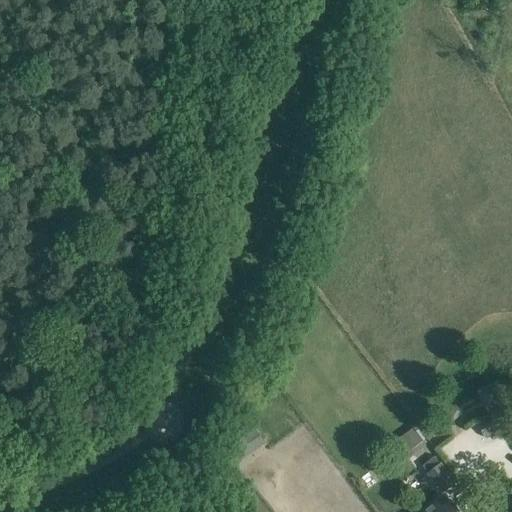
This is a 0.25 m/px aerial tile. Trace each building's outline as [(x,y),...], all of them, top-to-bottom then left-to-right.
[(509,426),(504,414),(479,426),(485,438),(509,426)] [(403,456),(423,442),(415,430),(394,444),(403,456)] [(444,493),(457,483),(442,464),(441,465),(437,459),(425,467),(430,473),(429,474),(444,493)] [(226,471),(197,493),(204,502),(233,480),(226,471)] [(425,511),(458,511),(446,496),(425,511)] [(511,511),(511,499),(503,506),(507,511),(511,511)]
